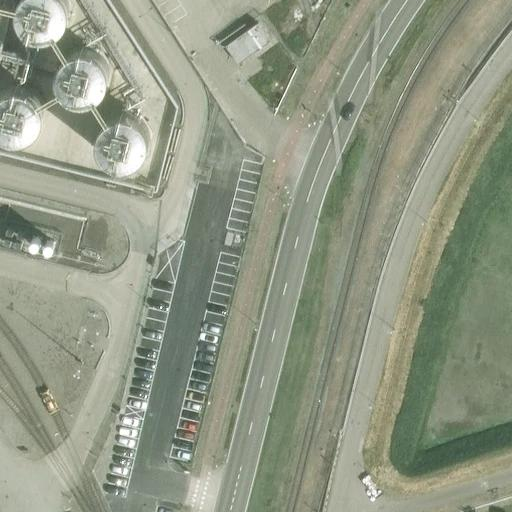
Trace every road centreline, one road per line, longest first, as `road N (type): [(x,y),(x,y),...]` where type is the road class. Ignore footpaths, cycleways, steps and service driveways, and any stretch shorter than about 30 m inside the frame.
road 1 (tertiary): [(230,511),(309,198),(351,98),(410,0)]
road 2 (unknown): [(136,274),(0,255)]
